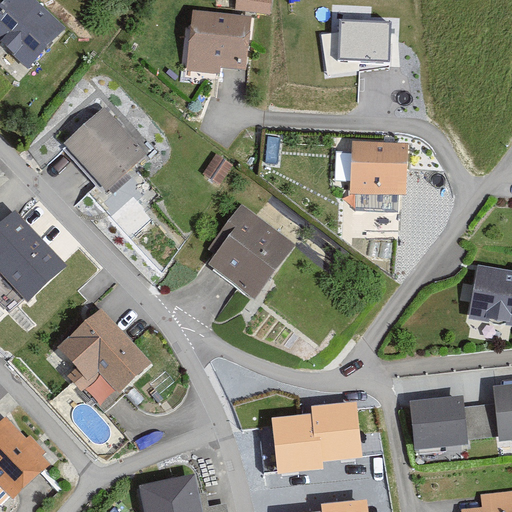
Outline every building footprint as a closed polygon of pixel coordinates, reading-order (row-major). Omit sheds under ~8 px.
[(62,24),(36,0),(0,0),(0,38),(27,63),(62,24)] [(274,12),(274,0),(236,0),(236,10),(274,12)] [(256,17),(177,9),(172,65),(251,73),(256,17)] [(391,22),(339,20),(338,63),(390,65),(391,22)] [(332,31),(322,31),(322,57),(331,57),(332,31)] [(149,153),(100,97),(57,135),(107,190),(149,153)] [(411,134),(354,130),(350,185),(407,188),(411,134)] [(300,237),(242,200),(204,260),(262,297),(300,237)] [(64,256),(12,205),(0,217),(0,272),(24,296),(64,256)] [(511,273),(480,269),(473,315),(511,320),(511,273)] [(153,362),(102,304),(57,344),(108,401),(153,362)] [(511,386),(497,388),(503,436),(511,435),(511,386)] [(460,398),(413,402),(417,444),(464,440),(460,398)] [(359,455),(354,405),(313,410),(314,418),(275,422),(280,471),(319,467),(319,460),(359,455)] [(54,464),(3,406),(0,409),(0,497),(7,505),(54,464)] [(199,511),(192,475),(144,485),(149,511),(199,511)] [(364,511),(364,503),(323,507),(323,511),(364,511)]
